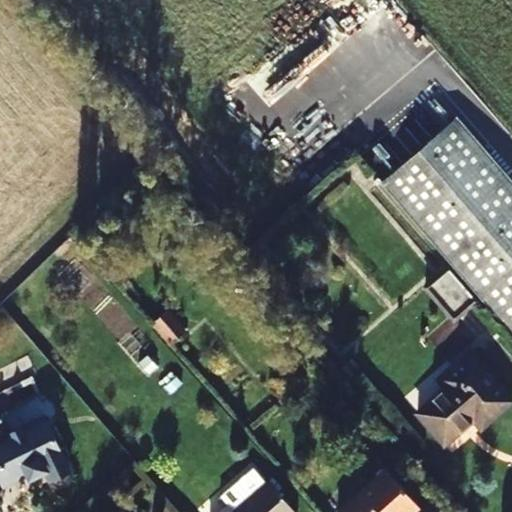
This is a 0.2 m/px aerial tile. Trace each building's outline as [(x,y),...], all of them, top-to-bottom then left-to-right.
[(317,0),(326,10),(337,0),(317,0)] [(435,134),(451,120),(435,102),(419,115),(435,134)] [(451,120),(435,134),(379,183),(511,335),(511,181),(455,116),(451,120)] [(257,143),(282,171),(290,163),(265,136),(257,143)] [(225,173),(251,201),(282,171),(257,143),(225,173)] [(453,321),(477,302),(448,269),(425,289),(453,321)] [(168,311),(153,325),(169,343),(185,330),(168,311)] [(511,402),(511,401),(470,352),(453,367),(496,417),(511,402)] [(496,417),(453,367),(438,380),(446,389),(417,414),(445,446),(474,420),(482,429),(496,417)] [(0,440),(12,435),(2,415),(0,416),(0,440)] [(48,473),(53,483),(72,473),(46,419),(12,435),(0,440),(0,463),(10,485),(29,476),(32,480),(48,473)] [(224,511),(294,511),(269,483),(266,485),(253,470),(221,499),(229,508),(224,511)] [(404,511),(413,505),(385,472),(341,511),(404,511)]
